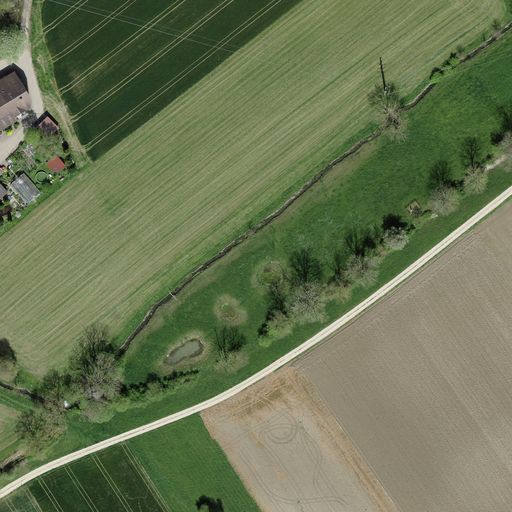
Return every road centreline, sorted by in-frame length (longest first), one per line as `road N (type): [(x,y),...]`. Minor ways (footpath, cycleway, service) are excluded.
road 1 (track): [(0,494),(229,395),(356,311),(511,191)]
road 2 (unclassified): [(0,159),(38,106),(25,39),(27,0)]
